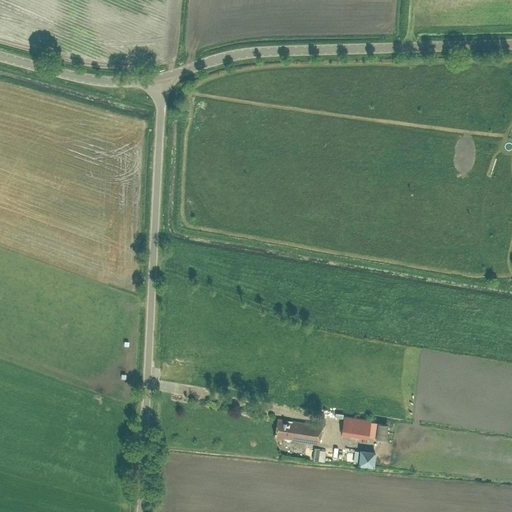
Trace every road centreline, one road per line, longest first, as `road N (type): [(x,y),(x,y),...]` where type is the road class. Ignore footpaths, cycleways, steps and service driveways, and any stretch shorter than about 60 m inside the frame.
road 1 (unclassified): [(139,511),(160,78)]
road 2 (tertiary): [(160,78),(247,52),(511,44)]
road 3 (tertiary): [(160,78),(95,80),(0,55)]
